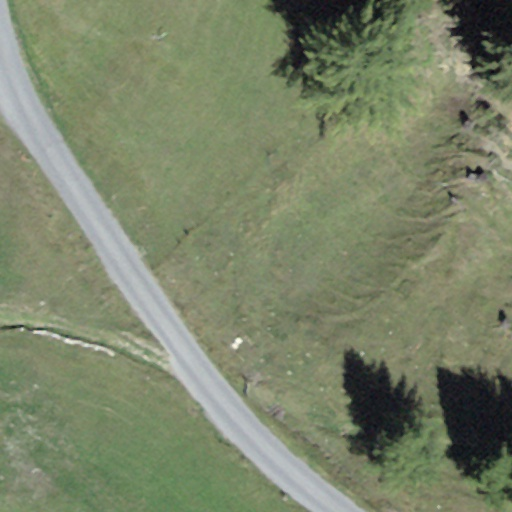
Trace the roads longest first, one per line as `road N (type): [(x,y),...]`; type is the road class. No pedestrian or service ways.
road 1 (tertiary): [(0,43),(22,107),(200,376),(275,462),(335,511)]
road 2 (track): [(200,376),(74,323),(0,318)]
